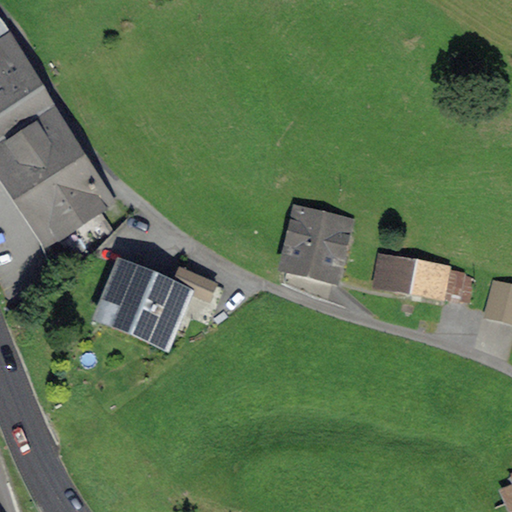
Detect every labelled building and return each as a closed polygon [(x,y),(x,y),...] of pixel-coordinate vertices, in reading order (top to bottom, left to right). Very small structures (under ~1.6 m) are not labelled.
[(0,33),(3,31),(0,27),(0,159),(10,175),(7,177),(48,237),(39,242),(51,271),(71,255),(104,217),(97,206),(104,201),(67,147),(24,78),(30,74),(19,58),(22,56),(17,48),(14,50),(0,33)] [(300,216),(288,265),(334,276),(345,226),(300,216)] [(374,283),(468,302),(472,279),(462,274),(412,265),(413,257),(399,255),(398,262),(379,258),(374,283)] [(183,337),(191,318),(208,325),(223,290),(181,272),(172,295),(124,275),(106,317),(161,340),(166,330),(183,337)] [(511,288),(496,284),(489,313),(511,319),(511,288)]
